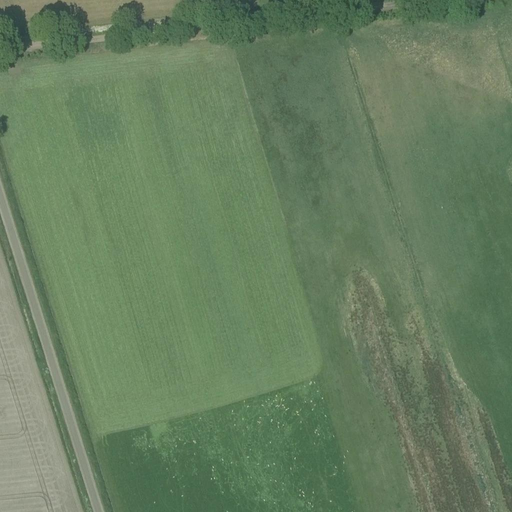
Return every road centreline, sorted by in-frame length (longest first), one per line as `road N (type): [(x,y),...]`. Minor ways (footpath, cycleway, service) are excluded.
road 1 (track): [(0,51),(455,0)]
road 2 (unclassified): [(99,511),(0,191)]
